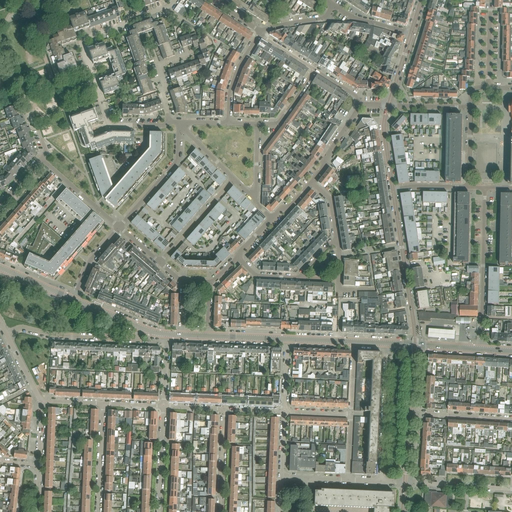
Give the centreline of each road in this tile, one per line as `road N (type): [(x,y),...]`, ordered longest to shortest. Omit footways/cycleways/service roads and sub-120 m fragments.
road 1 (unclassified): [(108,119),(82,40),(175,0)]
road 2 (residential): [(480,348),(484,187)]
road 3 (unclassified): [(392,188),(414,344)]
road 4 (residential): [(142,328),(134,339),(24,329),(7,335)]
road 5 (unclassified): [(387,343),(380,481)]
road 6 (residential): [(119,227),(177,162),(179,122)]
